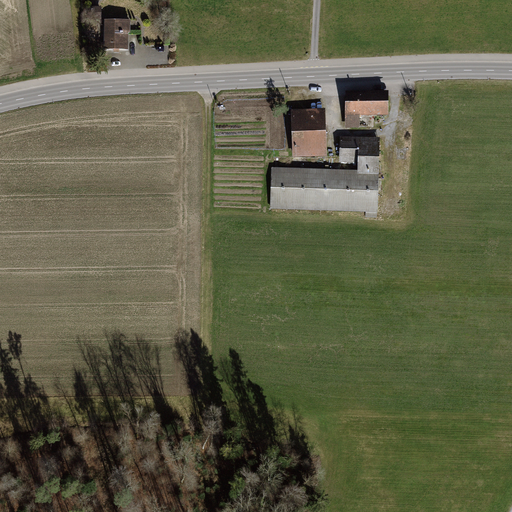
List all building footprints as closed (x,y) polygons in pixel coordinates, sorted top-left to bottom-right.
[(101,7),(91,7),(91,20),(101,20),(101,7)] [(104,20),(104,50),(128,51),(128,34),(130,34),(131,21),(104,20)] [(346,93),(346,129),(372,128),(372,116),(387,116),(387,92),(346,93)] [(292,158),(325,157),(324,111),(290,112),(292,158)] [(269,168),(268,208),(375,212),(378,139),(339,137),(338,163),(357,164),(357,171),(269,168)]
